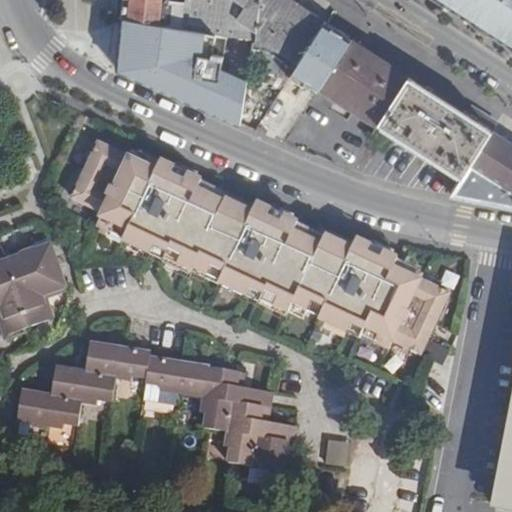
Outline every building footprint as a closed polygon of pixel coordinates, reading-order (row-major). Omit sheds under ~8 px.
[(127,22),(189,30),(190,6),(173,4),(172,0),(128,0),(128,14),(127,22)] [(190,0),(190,6),(189,30),(228,37),(256,42),(262,8),(264,0),(190,0)] [(297,66),(326,20),(304,5),(295,0),(264,0),(262,8),(256,42),(256,45),(251,67),(251,68),(276,77),(287,59),(297,66)] [(511,0),(443,0),(482,25),(485,27),(488,28),(495,33),(511,44),(511,0)] [(326,20),(297,66),(289,78),(303,87),(307,82),(321,91),(324,85),(354,38),(326,20)] [(228,37),(189,30),(127,22),(123,73),(242,126),(251,68),(251,67),(224,63),(228,37)] [(412,76),(354,38),(324,85),(382,122),(412,76)] [(289,78),(297,66),(287,59),(276,77),(286,83),(289,78)] [(412,76),(382,122),(468,177),(496,130),(412,76)] [(468,177),(456,196),(506,204),(510,199),(511,199),(511,140),(496,130),(468,177)] [(441,327),(456,295),(428,281),(403,270),(407,260),(401,257),(382,248),(364,240),(360,249),(332,236),(329,245),(302,233),(306,223),(297,220),(278,210),(263,204),(260,213),(232,200),(231,203),(205,191),(209,181),(200,177),(186,170),(167,160),(163,170),(100,141),(86,172),(72,201),(105,216),(99,229),(113,235),(114,232),(116,232),(118,227),(132,234),(127,245),(156,258),(160,250),(167,253),(174,256),(176,253),(188,259),(183,268),(194,274),(198,276),(200,273),(213,279),(218,269),(231,276),(224,288),(251,300),(253,301),(257,293),(263,295),(271,299),(273,295),(285,301),(280,310),(290,315),(295,318),(300,309),(314,316),(319,306),(331,312),(326,324),(349,335),(354,337),(358,329),(362,331),(372,336),(373,334),(383,338),(379,346),(393,353),(396,345),(426,359),(441,327)] [(63,267),(54,244),(6,260),(0,262),(0,325),(6,342),(29,334),(28,330),(32,329),(57,320),(49,299),(69,293),(69,291),(71,290),(63,267)] [(149,382),(146,403),(178,408),(180,396),(205,401),(203,416),(208,416),(206,431),(229,434),(227,450),(233,450),(230,466),(231,466),(254,469),(254,471),(288,476),(290,464),(293,443),(299,444),(301,428),(272,425),(274,410),(276,395),(242,390),(245,374),(241,374),(217,370),(214,369),(214,368),(186,363),(154,358),(155,353),(126,348),(94,343),(89,372),(59,368),(55,396),(24,392),(19,425),(28,427),(65,432),(66,428),(76,430),(82,430),(86,406),(100,409),(101,404),(112,406),(116,407),(121,383),(134,385),(135,379),(149,382)] [(334,440),(330,466),(352,469),(356,443),(334,440)] [(511,461),(503,510),(511,511),(511,461)]
